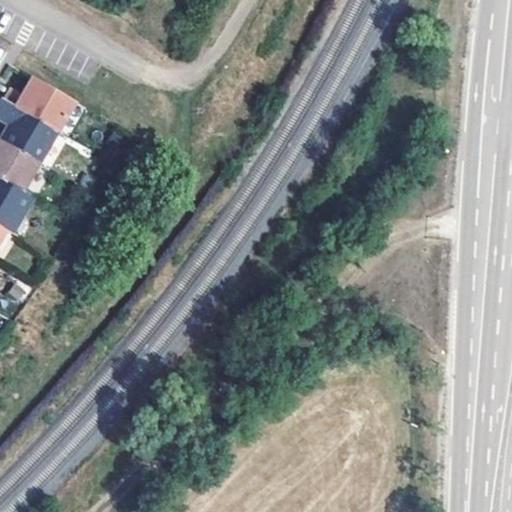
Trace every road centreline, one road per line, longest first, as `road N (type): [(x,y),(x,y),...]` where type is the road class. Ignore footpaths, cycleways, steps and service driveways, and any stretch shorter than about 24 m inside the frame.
road 1 (track): [(441,321),(370,297),(322,302),(99,511)]
road 2 (secondary): [(496,167),(469,511)]
road 3 (track): [(248,0),(205,74),(144,71)]
road 4 (residential): [(20,0),(144,71)]
